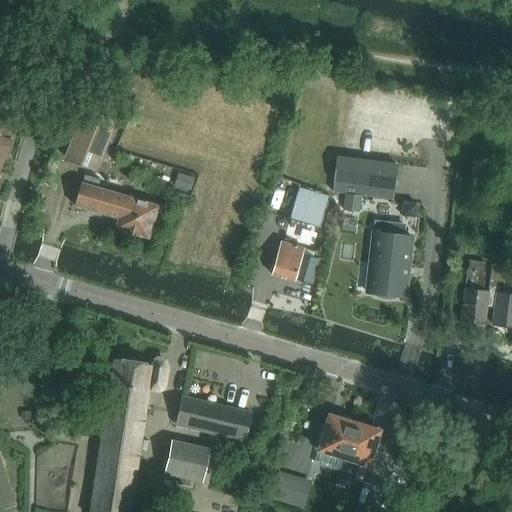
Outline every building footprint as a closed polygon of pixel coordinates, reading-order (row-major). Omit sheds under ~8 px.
[(85,109),(66,158),(96,170),(116,121),(85,109)] [(0,180),(6,161),(2,159),(4,151),(8,152),(15,130),(3,126),(7,114),(0,111),(0,180)] [(338,159),(335,182),(394,190),(398,166),(338,159)] [(363,186),(335,182),(333,195),(345,196),(343,210),(360,212),(363,186)] [(149,238),(159,207),(81,184),(74,207),(119,219),(116,228),(149,238)] [(289,220),(320,229),(328,198),(298,189),(289,220)] [(416,205),(400,203),(399,211),(415,213),(416,205)] [(373,234),(369,265),(366,293),(378,294),(377,298),(382,299),(386,300),(390,300),(394,299),(395,296),(406,297),(411,238),(403,237),(404,226),(376,223),(375,234),(373,234)] [(311,285),(318,258),(302,254),(304,249),(282,242),(272,275),(294,282),(295,280),(311,285)] [(492,293),(488,293),(483,292),(485,274),(483,273),(484,263),(468,261),(460,321),(485,325),(487,307),(490,307),(492,293)] [(511,327),(511,295),(503,295),(506,267),(491,265),(488,293),(492,293),(490,307),(494,308),(492,325),(511,327)] [(129,511),(145,409),(148,390),(159,391),(163,387),(166,368),(164,361),(156,360),(152,366),(115,360),(91,511),(129,511)] [(246,442),(251,415),(181,398),(178,411),(175,426),(246,442)] [(343,459),(355,423),(352,422),(350,418),(343,416),(340,418),(337,418),(329,415),(323,436),(320,435),(315,448),(318,450),(318,452),(343,459)] [(374,451),(380,431),(379,430),(369,427),(367,423),(360,421),(356,423),(355,423),(343,459),(369,468),(370,465),(373,466),(377,452),(374,451)] [(201,482),(208,451),(172,442),(164,474),(201,482)] [(279,475),(271,498),(303,508),(310,484),(279,475)]
